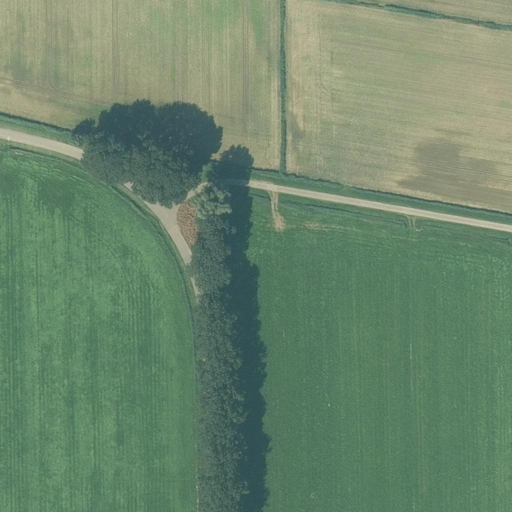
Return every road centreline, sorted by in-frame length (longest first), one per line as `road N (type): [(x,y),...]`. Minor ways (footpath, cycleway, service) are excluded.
road 1 (unclassified): [(511,229),(231,182),(159,211)]
road 2 (unclassified): [(209,511),(204,314),(184,250),(159,211)]
road 3 (unclassified): [(159,211),(115,172),(72,151),(0,133)]
